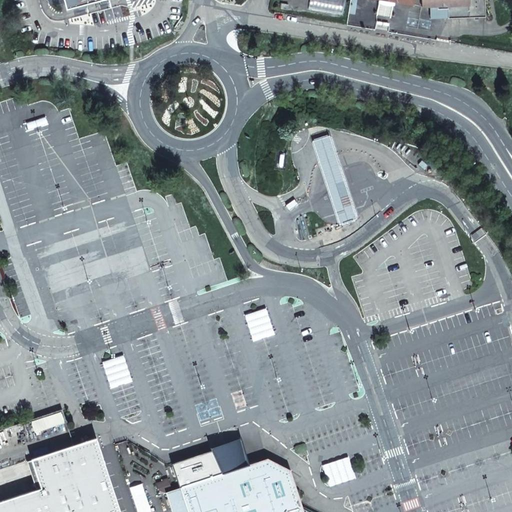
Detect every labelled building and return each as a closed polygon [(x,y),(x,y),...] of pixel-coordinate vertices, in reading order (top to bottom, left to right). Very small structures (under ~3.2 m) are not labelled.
[(64,15),(118,1),(117,0),(44,0),(46,7),(61,4),(64,15)] [(421,0),(422,6),(447,6),(448,18),(485,17),(484,0),(421,0)] [(24,125),(26,131),(47,124),(45,118),(24,125)] [(355,221),(357,218),(331,138),(327,136),(313,140),(312,144),(337,223),(342,225),(355,221)] [(286,206),(289,210),(297,204),(294,200),(286,206)] [(244,316),(253,341),(274,334),(266,309),(244,316)] [(123,356),(102,362),(111,388),(132,381),(123,356)] [(61,412),(31,422),(35,433),(64,424),(61,412)] [(0,501),(0,511),(302,511),(302,509),(290,471),(268,459),(265,460),(246,467),(238,441),(171,464),(179,488),(166,492),(172,511),(120,511),(96,438),(31,459),(40,488),(0,501)] [(348,457),(322,466),(329,487),(355,478),(348,457)]
